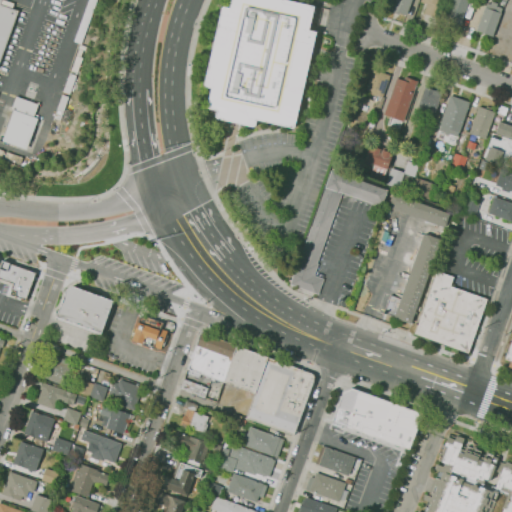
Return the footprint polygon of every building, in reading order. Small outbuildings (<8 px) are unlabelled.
[(88,0),(96,0),(80,44),(73,41),(88,0)] [(224,4),(205,82),(213,84),(208,105),(218,108),(216,117),(258,127),(260,118),(296,127),(319,31),(312,30),(318,3),(305,0),(233,0),(232,6),(224,4)] [(411,0),(406,15),(398,13),(389,9),(392,0),(411,0)] [(420,0),(443,0),(437,19),(423,14),(426,4),(420,2),(420,0)] [(451,0),(468,0),(460,22),(445,17),(451,0)] [(470,0),(475,1),(469,19),(464,17),(470,0)] [(0,1),(0,57),(18,11),(0,4),(0,1)] [(485,3),(489,4),(491,1),(497,4),(496,7),(502,9),(491,37),(475,30),(485,3)] [(79,44),(86,46),(77,72),(70,70),(79,44)] [(372,69),(390,75),(381,98),(364,92),(372,69)] [(69,73),(75,76),(69,94),(62,92),(69,73)] [(396,77),(402,79),(404,76),(417,81),(400,129),(387,125),(390,116),(383,114),(396,77)] [(425,87),(441,92),(433,117),(416,112),(425,87)] [(61,94),(67,97),(60,120),(53,118),(61,94)] [(449,95),(469,101),(458,137),(439,131),(449,95)] [(15,96),(37,104),(33,117),(37,118),(26,149),(2,140),(13,109),(11,108),(15,96)] [(478,106),(494,112),(485,139),(469,133),(478,106)] [(65,108),(69,110),(65,122),(61,121),(65,108)] [(69,113),(74,114),(70,124),(66,123),(69,113)] [(369,121),(374,123),(372,130),(366,128),(369,121)] [(498,121),(511,125),(511,136),(511,139),(494,133),(498,121)] [(363,160),(369,145),(380,149),(378,153),(380,154),(382,149),(391,153),(385,168),(363,160)] [(489,147),(499,151),(494,163),(484,159),(489,147)] [(466,158),(462,171),(450,167),(455,154),(466,158)] [(407,161),(418,165),(414,176),(403,172),(407,161)] [(362,166),(371,169),(368,175),(360,172),(362,166)] [(511,170),(499,167),(493,185),(511,191),(511,170)] [(390,168),(403,172),(398,188),(385,183),(390,168)] [(371,170),(383,174),(381,180),(369,176),(371,170)] [(385,191),(333,172),(292,284),(317,293),(322,278),(314,275),(344,194),(379,207),(385,191)] [(473,176),(487,181),(484,190),(470,186),(473,176)] [(415,177),(434,184),(429,200),(409,193),(415,177)] [(389,207),(425,220),(425,223),(436,227),(437,225),(443,227),(449,213),(394,193),(389,207)] [(467,198),(479,202),(475,214),(463,210),(467,198)] [(494,198),(511,203),(511,217),(511,220),(488,213),(491,206),(492,206),(494,198)] [(440,239),(423,287),(422,287),(410,322),(382,313),(388,295),(399,298),(422,232),(440,239)] [(0,266),(2,261),(36,271),(27,301),(6,295),(10,282),(0,279),(0,266)] [(435,270),(413,333),(467,352),(486,298),(449,286),(452,276),(435,270)] [(55,316),(101,333),(113,300),(75,286),(65,290),(55,316)] [(160,352),(130,341),(139,317),(168,328),(160,352)] [(200,333),(315,374),(292,436),(245,419),(254,393),(202,374),(200,379),(185,373),(200,333)] [(511,335),(503,364),(511,367),(511,335)] [(55,354),(67,358),(66,361),(67,363),(68,366),(64,374),(61,384),(46,378),(55,354)] [(180,389),(184,379),(207,388),(211,378),(223,383),(215,402),(180,389)] [(118,379),(142,388),(133,410),(109,401),(118,379)] [(92,383),(93,384),(93,383),(99,385),(101,380),(109,383),(102,400),(88,395),(92,383)] [(41,382),(86,397),(83,406),(73,402),(72,405),(56,400),(53,409),(34,403),(41,382)] [(333,422),(407,448),(420,413),(351,387),(342,390),(333,422)] [(185,402),(196,406),(194,412),(207,416),(204,424),(206,424),(203,432),(180,424),(186,408),(183,407),(185,402)] [(66,407),(80,412),(75,425),(62,420),(66,407)] [(129,413),(122,434),(104,428),(112,407),(129,413)] [(31,411),(54,419),(46,441),(23,433),(31,411)] [(250,427),(283,439),(276,457),(243,445),(250,427)] [(83,430),(121,443),(114,462),(103,458),(103,460),(90,456),(91,452),(86,450),(88,442),(80,439),(83,430)] [(511,511),(501,511),(503,509),(501,508),(506,495),(497,491),(496,493),(497,494),(489,511),(417,511),(418,510),(422,511),(427,502),(422,500),(425,493),(428,495),(437,471),(434,470),(436,463),(443,466),(444,463),(437,460),(448,433),(451,434),(453,431),(464,436),(464,437),(472,440),(469,446),(481,451),(478,458),(482,460),(485,451),(487,452),(488,450),(500,454),(497,461),(503,463),(505,460),(507,461),(509,456),(511,457),(511,511)] [(180,433),(209,443),(202,464),(185,458),(188,450),(175,445),(180,433)] [(56,437),(71,442),(67,455),(51,449),(56,437)] [(20,441),(43,449),(35,472),(24,468),(23,472),(11,468),(20,441)] [(213,443),(221,446),(219,452),(211,450),(213,443)] [(72,445),(81,448),(79,455),(69,452),(72,445)] [(322,445),(354,457),(347,476),(315,464),(322,445)] [(236,466),(238,459),(233,458),(234,452),(240,454),(241,449),(274,460),(268,477),(236,466)] [(221,456),(235,461),(231,471),(218,467),(221,456)] [(161,487),(165,475),(171,477),(177,461),(202,469),(199,478),(193,476),(187,495),(161,487)] [(80,463),(97,469),(96,471),(108,475),(106,480),(107,480),(105,486),(94,482),(94,484),(92,483),(87,497),(70,491),(74,481),(71,479),(75,470),(78,471),(80,463)] [(45,468),(58,473),(54,485),(40,480),(45,468)] [(0,493),(9,471),(37,481),(35,486),(37,487),(35,492),(33,491),(32,493),(28,491),(26,497),(21,496),(20,500),(0,493)] [(305,489),(309,476),(313,477),(315,471),(345,483),(338,501),(305,489)] [(233,473),(267,484),(262,498),(258,496),(256,502),(226,492),(233,473)] [(208,482),(219,486),(216,494),(205,490),(208,482)] [(184,502),(182,508),(180,511),(166,511),(168,508),(152,502),(156,491),(184,502)] [(35,494),(51,500),(46,511),(34,511),(29,510),(35,494)] [(71,511),(73,508),(71,507),(76,495),(99,504),(95,511),(71,511)] [(217,511),(218,511),(210,508),(214,496),(257,511),(217,511)] [(302,499),(303,500),(304,497),(322,504),(322,502),(336,508),(335,510),(339,511),(298,511),(299,510),(298,510),(302,499)] [(192,501),(188,510),(182,508),(184,502),(186,499),(192,501)] [(0,511),(0,502),(24,511),(0,511)]
